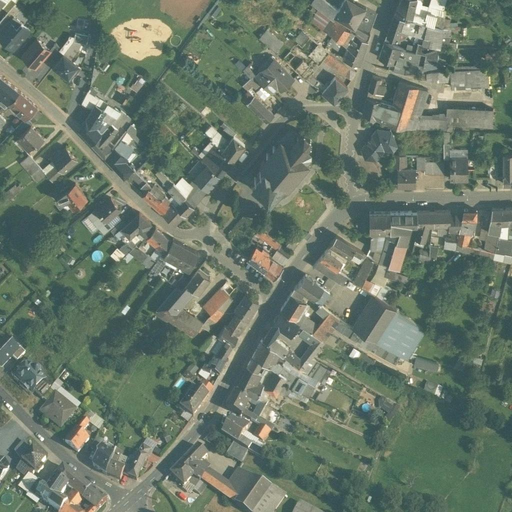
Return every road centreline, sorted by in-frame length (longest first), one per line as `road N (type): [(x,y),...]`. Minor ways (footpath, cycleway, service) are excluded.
road 1 (secondary): [(127,500),(192,436),(274,300)]
road 2 (residential): [(200,233),(233,175),(284,115),(354,112)]
road 3 (residential): [(0,394),(127,500)]
road 4 (secondary): [(352,204),(511,198)]
road 5 (secondary): [(274,300),(352,204)]
